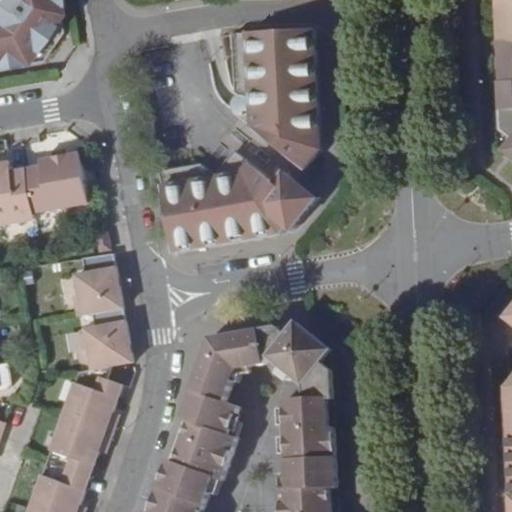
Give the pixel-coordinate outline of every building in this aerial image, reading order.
[(0,0),(0,66),(22,63),(30,50),(42,59),(63,29),(51,21),(60,10),(58,0),(0,0)] [(500,45),(511,44),(511,6),(498,7),(500,33),(500,42),(500,45)] [(63,29),(60,10),(51,21),(63,29)] [(323,143),(322,124),(318,57),(316,27),(232,31),(237,116),(204,164),(207,166),(163,173),(177,250),(279,232),(285,223),(293,229),(321,194),(297,177),(323,143)] [(502,83),(511,82),(511,44),(500,45),(500,48),(501,57),(502,83)] [(22,63),(42,59),(30,50),(22,63)] [(511,137),(511,82),(502,83),(500,83),(501,104),(502,113),(502,131),(511,137)] [(44,161),(30,163),(37,204),(91,195),(82,145),(70,147),(56,149),(42,152),(44,161)] [(0,158),(0,164),(15,162),(14,155),(0,158)] [(37,204),(30,163),(16,166),(15,162),(0,164),(0,210),(2,210),(3,218),(38,212),(37,204)] [(111,243),(108,225),(97,228),(100,245),(111,243)] [(126,302),(116,248),(96,251),(85,252),(88,269),(77,271),(81,289),(75,290),(79,311),(95,308),(126,302)] [(94,365),(113,362),(136,357),(126,302),(95,308),(97,324),(82,327),(86,347),(91,346),(94,365)] [(321,363),(333,350),(298,323),(288,335),(278,326),(239,333),(240,336),(225,338),(225,335),(211,337),(183,419),(190,421),(197,423),(192,435),(186,433),(177,460),(169,457),(150,511),(205,511),(214,489),(218,475),(226,478),(239,439),(232,437),(238,422),(242,408),(226,403),(237,369),(265,364),(270,358),(304,385),(304,403),(284,404),(288,492),(279,493),(279,511),(330,511),(331,504),(324,504),(323,491),(330,490),(339,490),(336,430),(327,430),(327,415),(320,415),(320,402),(326,401),(335,401),(334,374),(321,363)] [(28,511),(83,511),(85,510),(77,507),(80,498),(98,444),(101,436),(109,439),(117,417),(109,414),(112,407),(122,378),(109,374),(109,373),(107,372),(102,387),(76,378),(28,511)] [(119,409),(112,407),(109,414),(117,417),(119,409)] [(197,423),(190,421),(186,433),(192,435),(197,423)] [(245,425),(238,422),(232,437),(239,439),(245,425)] [(98,444),(107,448),(109,439),(101,436),(98,444)] [(218,475),(214,489),(221,492),(226,478),(218,475)] [(77,507),(85,510),(88,502),(80,498),(77,507)]
